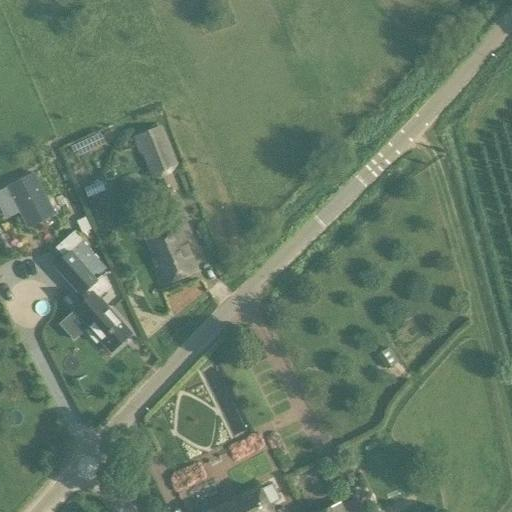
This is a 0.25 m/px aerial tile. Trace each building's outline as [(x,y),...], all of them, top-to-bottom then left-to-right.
[(142,153),(151,175),(175,166),(160,127),(134,137),(140,154),(142,153)] [(13,196),(20,212),(28,229),(43,222),(29,189),(13,196)] [(85,217),(76,221),(82,233),(90,229),(85,217)] [(162,286),(196,273),(178,227),(145,241),(162,286)] [(69,256),(60,265),(78,285),(85,278),(94,287),(113,270),(76,230),(60,245),(69,256)] [(80,317),(90,328),(89,329),(110,353),(131,335),(108,310),(109,309),(101,299),(80,317)] [(388,348),(377,355),(386,369),(398,361),(388,348)] [(218,511),(271,511),(270,508),(268,505),(279,500),(271,485),(218,511)] [(344,511),(340,502),(319,511),(344,511)]
